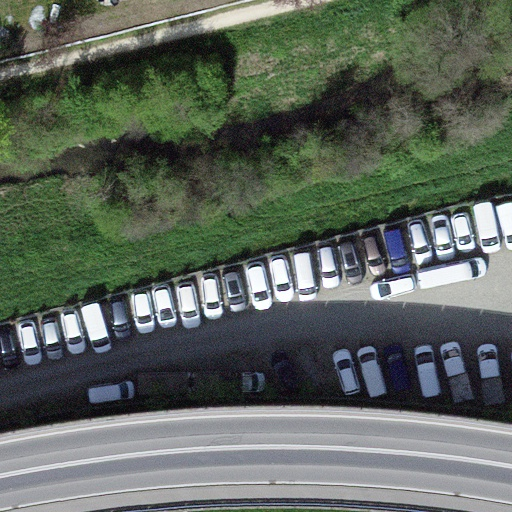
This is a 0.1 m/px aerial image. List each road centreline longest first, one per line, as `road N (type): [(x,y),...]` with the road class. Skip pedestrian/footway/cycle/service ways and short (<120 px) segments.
road 1 (secondary): [(511,466),(263,446),(0,476)]
road 2 (track): [(348,0),(0,88)]
